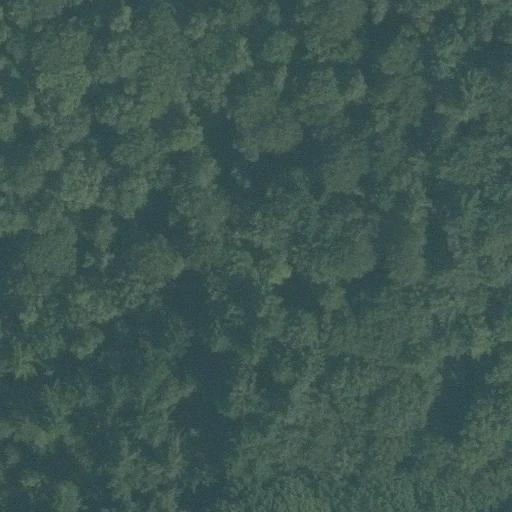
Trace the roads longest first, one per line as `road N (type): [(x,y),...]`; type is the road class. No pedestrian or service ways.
road 1 (track): [(0,307),(128,249),(234,213),(511,210)]
road 2 (track): [(511,480),(353,511)]
